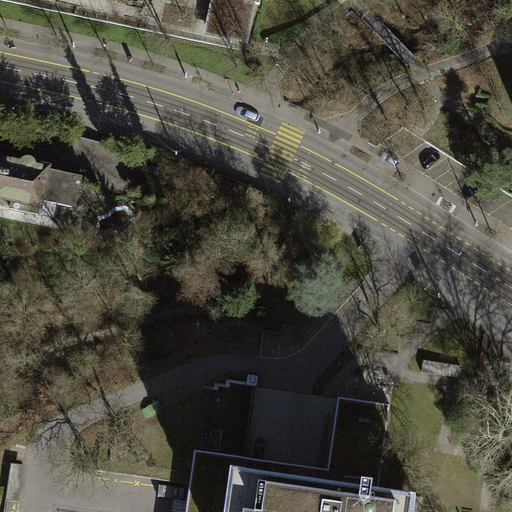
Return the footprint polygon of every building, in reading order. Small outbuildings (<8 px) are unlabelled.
[(212,0),(206,32),(247,40),(255,0),(212,0)] [(0,205),(37,213),(43,202),(74,207),(80,176),(48,170),(49,164),(35,162),(31,157),(26,157),(20,159),(0,154),(0,205)] [(247,185),(217,174),(213,184),(243,196),(247,185)] [(458,366),(420,361),(418,373),(457,378),(458,366)] [(190,451),(181,511),(409,511),(412,498),(372,493),(384,406),(333,399),(323,470),(321,486),(238,474),(241,458),(190,451)] [(323,470),(241,458),(238,474),(321,486),(323,470)]
